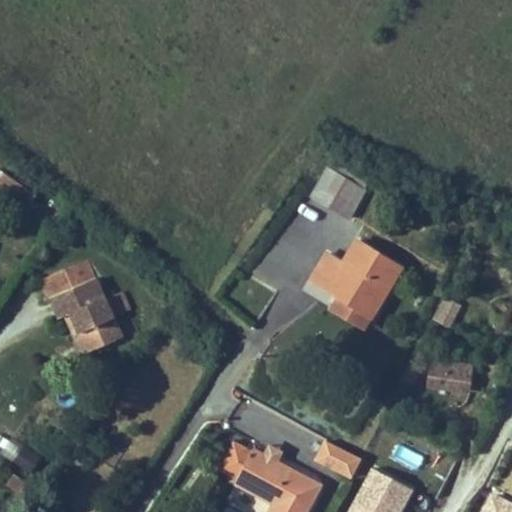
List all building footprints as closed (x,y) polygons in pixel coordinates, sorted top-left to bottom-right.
[(342,214),(362,186),(325,158),(304,186),(342,214)] [(0,194),(27,211),(36,197),(0,176),(0,194)] [(382,283),(392,266),(347,238),(333,260),(317,251),(300,278),(317,289),(324,278),(357,298),(370,276),(382,283)] [(86,349),(115,334),(84,276),(38,299),(50,321),(58,317),(67,312),(86,349)] [(361,316),(382,283),(370,276),(357,298),(324,278),(317,289),(361,316)] [(77,353),(86,349),(67,312),(58,317),(77,353)] [(470,398),(476,366),(431,358),(425,389),(470,398)] [(29,475),(40,459),(12,440),(1,455),(29,475)] [(340,477),(349,459),(315,440),(305,457),(340,477)] [(285,511),(304,481),(241,445),(221,479),(258,500),(251,511),(285,511)] [(0,477),(21,495),(26,489),(3,469),(0,472),(0,477)] [(387,511),(400,489),(362,469),(339,511),(387,511)] [(251,511),(258,500),(221,479),(209,501),(229,511),(251,511)] [(509,511),(511,507),(511,504),(474,485),(460,511),(509,511)] [(42,511),(68,511),(47,497),(39,509),(42,511)]
